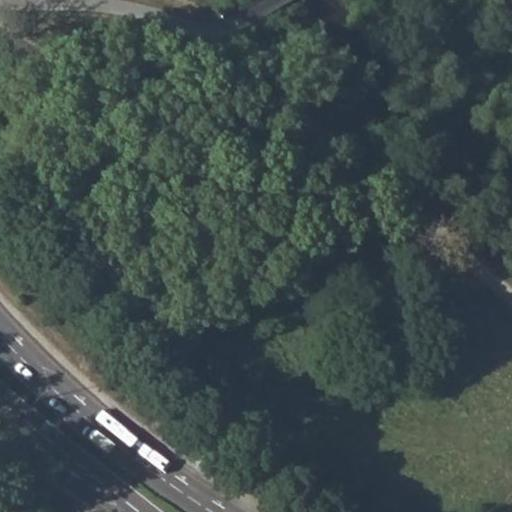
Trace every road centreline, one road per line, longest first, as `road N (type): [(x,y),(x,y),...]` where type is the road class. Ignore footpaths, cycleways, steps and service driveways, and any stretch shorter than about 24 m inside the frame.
road 1 (secondary): [(222,511),(143,459),(0,328)]
road 2 (secondary): [(0,389),(150,511)]
